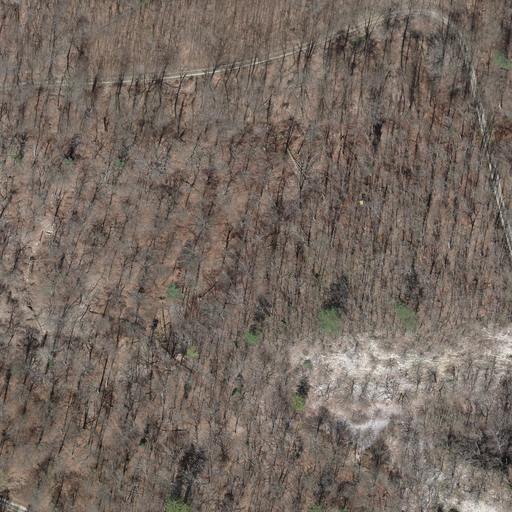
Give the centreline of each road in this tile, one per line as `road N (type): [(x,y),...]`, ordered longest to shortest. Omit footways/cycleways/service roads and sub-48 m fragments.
road 1 (track): [(511,238),(491,169),(478,68),(444,18),(401,12),(247,62),(161,76),(0,85)]
road 2 (track): [(0,67),(66,44),(147,0)]
